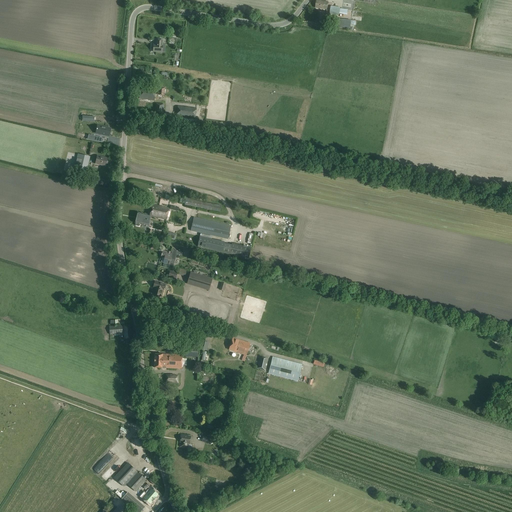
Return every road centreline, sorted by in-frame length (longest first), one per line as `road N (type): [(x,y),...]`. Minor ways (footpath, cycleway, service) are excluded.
road 1 (unclassified): [(170,495),(146,407),(118,230),(128,22),(139,5),(277,25),(304,0)]
road 2 (track): [(511,199),(125,120)]
